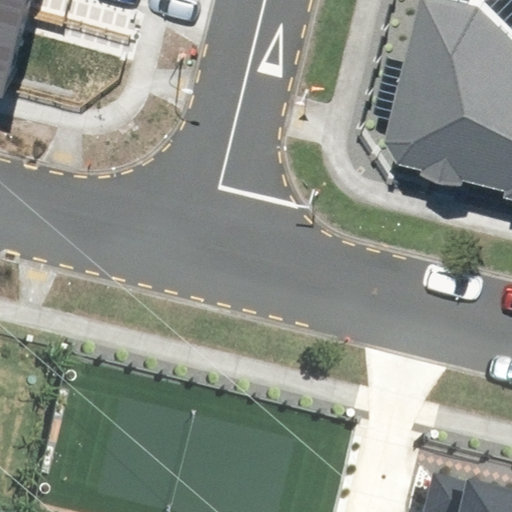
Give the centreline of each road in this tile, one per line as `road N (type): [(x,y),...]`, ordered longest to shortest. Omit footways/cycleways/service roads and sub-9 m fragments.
road 1 (residential): [(203,253),(511,326)]
road 2 (residential): [(264,0),(203,253)]
road 3 (residential): [(0,203),(203,253)]
